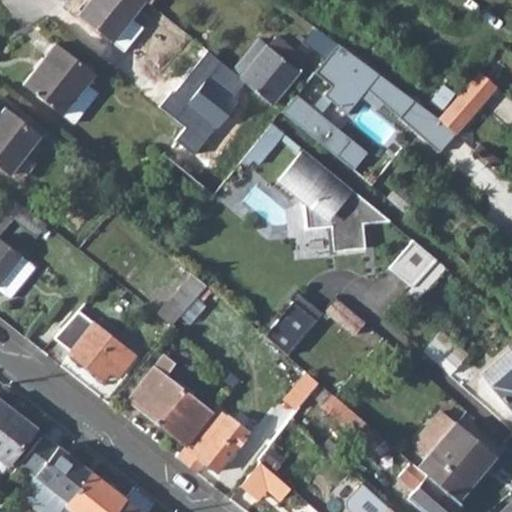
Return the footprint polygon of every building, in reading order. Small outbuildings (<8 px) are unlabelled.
[(88,0),(77,15),(108,40),(140,0),(88,0)] [(243,0),(235,12),(257,28),(266,16),(244,0),(243,0)] [(273,36),(265,45),(239,79),(271,105),(306,61),(273,36)] [(230,72),(239,79),(265,45),(257,38),(230,72)] [(230,90),(239,79),(230,72),(195,42),(186,53),(230,90)] [(24,83),(62,113),(63,112),(86,82),(93,74),(54,44),(24,83)] [(463,88),(480,103),(494,86),(477,71),(463,88)] [(86,82),(63,112),(74,121),(98,91),(86,82)] [(151,101),(183,126),(197,109),(164,83),(151,101)] [(436,119),(454,134),(480,103),(463,88),(436,119)] [(0,113),(0,168),(9,176),(39,136),(4,109),(0,113)] [(246,155),(258,165),(283,135),(271,126),(246,155)] [(162,153),(212,195),(226,178),(175,136),(162,153)] [(472,150),(494,169),(500,162),(478,143),(472,150)] [(389,223),(303,152),(276,184),(301,205),(304,231),(329,229),(332,253),(364,251),(361,222),(368,221),(369,225),(389,223)] [(440,180),(510,241),(511,238),(511,194),(463,152),(440,180)] [(37,217),(14,198),(0,213),(0,235),(14,217),(28,228),(37,217)] [(0,281),(21,255),(0,238),(0,281)] [(388,268),(410,288),(435,261),(412,242),(388,268)] [(0,290),(10,299),(36,267),(21,255),(0,281),(0,290)] [(395,305),(403,312),(443,268),(435,261),(410,288),(395,305)] [(191,273),(171,296),(156,313),(171,324),(205,285),(191,273)] [(265,339),(288,357),(324,313),(296,291),(288,300),(293,303),(265,339)] [(326,309),(355,333),(362,324),(333,300),(326,309)] [(52,338),(104,381),(113,370),(122,375),(139,353),(79,306),(52,338)] [(420,352),(447,375),(458,363),(432,339),(420,352)] [(511,347),(480,374),(489,386),(511,366),(511,347)] [(128,401),(186,447),(211,416),(216,409),(169,372),(178,360),(166,351),(128,401)] [(511,413),(511,366),(489,386),(511,414),(511,413)] [(297,407),(319,381),(308,371),(285,397),(297,407)] [(319,407),(372,452),(383,439),(330,394),(319,407)] [(0,400),(0,459),(5,463),(33,427),(0,400)] [(253,436),(266,447),(287,421),(273,410),(253,436)] [(176,459),(195,474),(205,462),(216,471),(246,433),(226,417),(221,424),(211,416),(186,447),(176,459)] [(445,417),(419,447),(429,455),(453,424),(445,417)] [(424,475),(458,502),(478,477),(474,475),(491,453),(453,423),(453,424),(429,455),(417,470),(424,475)] [(23,492),(48,511),(56,511),(90,470),(43,433),(19,463),(35,476),(23,492)] [(276,495),(285,484),(256,459),(235,483),(252,497),(262,484),(276,495)] [(101,465),(97,461),(90,470),(94,474),(101,465)] [(402,470),(417,483),(424,475),(417,470),(409,462),(402,470)] [(114,511),(125,498),(94,474),(90,470),(56,511),(114,511)] [(458,502),(424,475),(417,483),(404,499),(419,511),(454,511),(461,505),(458,502)] [(353,495),(349,506),(352,511),(393,511),(360,483),(353,495)] [(143,511),(125,498),(114,511),(143,511)]
